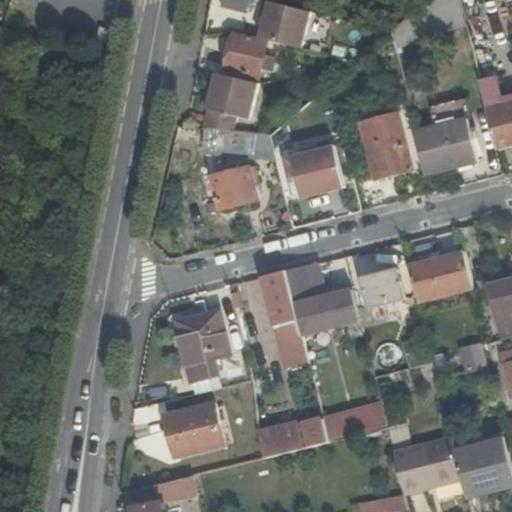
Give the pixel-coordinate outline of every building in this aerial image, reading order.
[(253,0),(225,0),(224,6),(250,13),(253,0)] [(273,1),(268,0),(267,0),(264,16),(269,17),(273,1)] [(395,32),(398,45),(470,27),(463,0),(434,0),(396,31),(395,32)] [(511,0),(463,0),(470,27),(511,16),(511,0)] [(272,41),(306,49),(315,11),(273,1),(269,17),(264,39),(272,41)] [(263,79),(272,41),(264,39),(240,34),(231,71),(263,79)] [(211,129),(238,132),(241,117),(254,120),(262,82),(220,72),(216,95),(212,110),(208,129),(211,129)] [(501,150),(511,147),(511,106),(508,108),(505,99),(501,84),(486,87),(501,150)] [(206,109),(212,110),(216,95),(210,94),(206,109)] [(418,172),(404,114),(369,124),(382,181),(418,172)] [(419,134),(429,175),(482,162),(472,121),(419,134)] [(278,153),(274,136),(238,132),(211,129),(209,145),(209,147),(259,151),(269,152),(278,153)] [(349,187),(340,148),(291,160),(295,176),(300,175),(305,199),(349,187)] [(260,202),(252,168),(214,178),(223,211),(260,202)] [(362,273),(400,264),(397,250),(359,259),(362,273)] [(421,302),(477,289),(469,253),(413,267),(421,302)] [(290,271),(305,333),(327,327),(321,300),(317,301),(317,299),(330,295),(323,263),(290,271)] [(367,278),(374,308),(409,299),(402,270),(367,278)] [(292,351),(309,347),(305,333),(290,271),(264,278),(264,280),(268,279),(273,297),(275,306),(280,325),(282,325),(298,321),(299,324),(286,327),(292,351)] [(511,281),(493,287),(506,339),(511,337),(511,281)] [(409,299),(374,308),(376,318),(411,309),(409,299)] [(352,331),(367,327),(361,306),(347,310),(352,331)] [(234,355),(223,312),(181,322),(196,382),(224,375),(220,359),(234,355)] [(433,362),(427,337),(410,342),(416,366),(433,362)] [(466,370),(489,366),(484,342),(461,347),(466,370)] [(258,402),(262,433),(289,426),(281,397),(258,402)] [(230,445),(219,404),(170,416),(180,457),(230,445)] [(326,419),(332,443),(391,428),(385,404),(326,419)] [(267,459),(332,443),(327,421),(302,427),(301,424),(289,426),(262,433),(267,459)] [(391,428),(408,496),(466,481),(459,453),(455,439),(414,448),(409,424),(391,428)] [(511,462),(507,441),(459,453),(466,481),(472,503),(511,493),(511,462)] [(198,475),(134,491),(138,511),(168,511),(167,504),(202,496),(198,475)] [(365,511),(410,511),(412,511),(408,496),(365,504),(365,511)]
